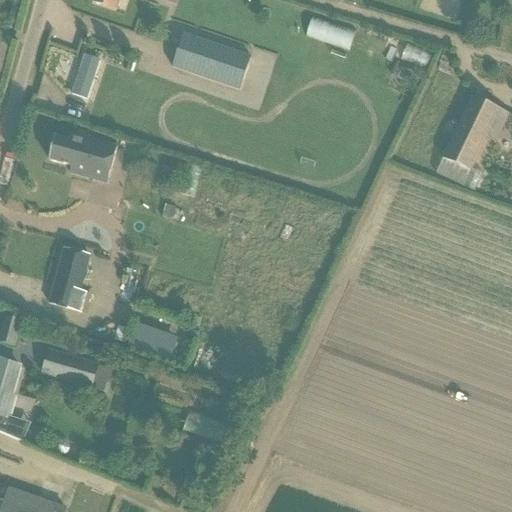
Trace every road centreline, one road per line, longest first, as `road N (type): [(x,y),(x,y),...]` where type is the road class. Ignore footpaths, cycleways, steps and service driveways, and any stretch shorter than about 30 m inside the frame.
road 1 (unknown): [(298,0),(511,66)]
road 2 (unclassified): [(0,149),(40,0)]
